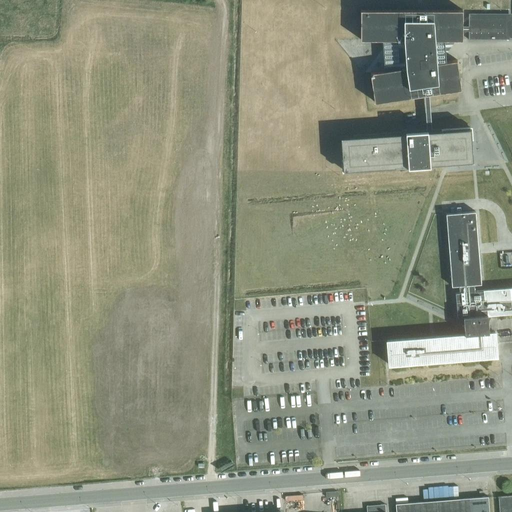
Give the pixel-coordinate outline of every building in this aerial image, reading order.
[(445,61),(444,39),(462,39),(462,10),(360,10),(360,39),(382,39),(385,70),(370,72),(374,102),(461,89),(457,59),(445,61)] [(511,39),(511,13),(468,13),(468,39),(511,39)] [(472,150),(471,128),(341,137),(343,170),(473,161),(472,150)] [(511,312),(511,287),(474,291),(474,284),(481,283),(475,211),(446,213),(452,286),(459,285),(459,292),(455,292),(457,317),(463,316),(464,323),(464,329),(465,334),(434,336),(430,336),(430,337),(387,340),(388,358),(389,364),(395,364),(479,357),(484,357),(497,356),(495,331),(492,332),(492,331),(491,331),(491,332),(489,332),(488,314),(490,314),(511,312)] [(453,318),(455,333),(463,333),(462,317),(453,318)] [(511,511),(511,494),(498,496),(499,511),(511,511)] [(396,511),(489,511),(488,496),(396,503),(396,511)]
